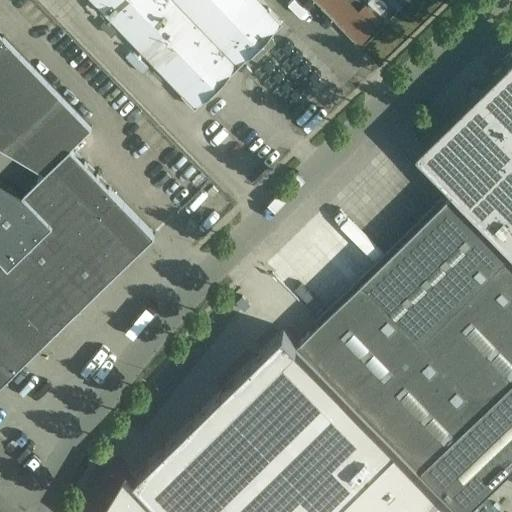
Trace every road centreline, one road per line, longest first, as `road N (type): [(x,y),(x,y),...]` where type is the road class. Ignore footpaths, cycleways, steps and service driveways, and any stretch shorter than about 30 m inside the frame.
road 1 (unclassified): [(32,511),(162,337),(240,248),(495,0)]
road 2 (unknown): [(72,21),(264,225)]
